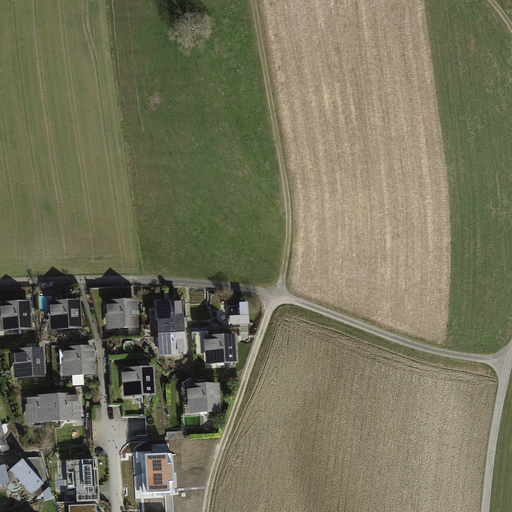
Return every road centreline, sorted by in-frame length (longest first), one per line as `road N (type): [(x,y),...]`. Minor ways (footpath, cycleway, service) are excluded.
road 1 (track): [(507,362),(435,351),(277,293),(195,283),(0,284)]
road 2 (track): [(256,0),(290,211),(277,293)]
road 3 (track): [(207,511),(277,293)]
road 4 (unclassified): [(484,511),(511,351)]
